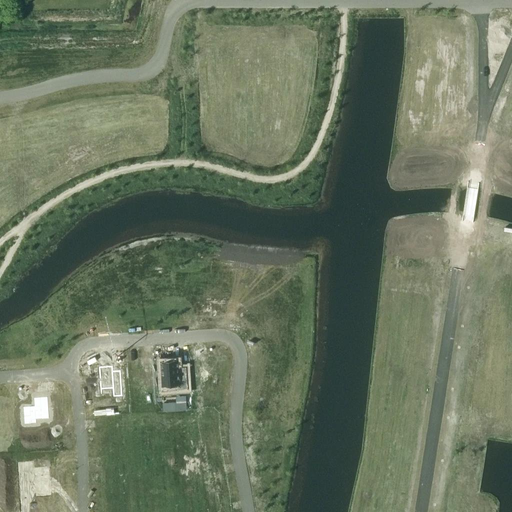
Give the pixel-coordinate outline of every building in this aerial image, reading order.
[(511,237),(494,234),(492,250),(506,252),(505,259),(511,260),(511,237)] [(206,261),(202,306),(233,309),(233,304),(259,306),(263,261),(236,258),(236,263),(206,261)] [(416,267),(414,281),(418,282),(426,283),(434,284),(436,270),(416,267)] [(405,299),(402,317),(428,321),(431,303),(405,299)] [(393,326),(392,334),(403,336),(401,350),(417,352),(420,331),(393,326)] [(478,341),(475,359),(502,363),(504,347),(508,347),(509,340),(494,337),(493,343),(478,341)] [(215,357),(197,358),(198,374),(199,386),(199,389),(217,388),(215,357)] [(393,359),(391,367),(397,368),(395,382),(418,386),(420,370),(403,367),(404,361),(393,359)] [(178,360),(160,361),(162,385),(180,384),(179,373),(180,373),(180,367),(179,368),(178,360)] [(107,367),(99,367),(101,392),(108,392),(109,397),(122,397),(121,374),(108,375),(107,367)] [(472,376),(470,392),(496,396),(498,380),(500,381),(501,374),(487,372),(486,378),(472,376)] [(392,399),(389,413),(413,417),(415,402),(402,400),(403,393),(391,391),(390,399),(392,399)] [(34,406),(23,407),(24,425),(37,424),(36,420),(49,419),(48,397),(33,398),(34,406)] [(0,423),(7,423),(7,430),(17,430),(16,414),(11,415),(11,407),(9,407),(8,399),(0,399),(0,423)] [(209,413),(188,414),(188,428),(189,428),(197,428),(210,427),(209,413)] [(122,427),(107,428),(108,440),(110,440),(131,439),(130,427),(130,426),(122,427)] [(388,429),(386,444),(408,447),(411,433),(402,432),(403,431),(395,429),(395,430),(388,429)] [(131,439),(110,440),(110,453),(124,452),(132,451),(131,439)] [(195,451),(187,451),(187,452),(188,465),(210,464),(209,450),(195,451)] [(380,450),(377,464),(383,465),(382,474),(404,478),(406,462),(393,460),(394,452),(380,450)] [(32,470),(24,471),(25,483),(47,482),(48,481),(47,469),(32,470)] [(124,479),(112,480),(113,492),(133,491),(132,483),(140,483),(139,472),(123,473),(124,479)] [(202,482),(194,482),(194,483),(195,495),(216,493),(215,481),(202,482)] [(47,482),(25,483),(26,495),(34,495),(47,494),(47,482)] [(371,482),(370,489),(376,490),(374,504),(382,505),(382,507),(390,509),(391,507),(399,508),(401,493),(393,492),(393,491),(387,490),(387,484),(371,482)] [(133,491),(113,492),(113,504),(125,503),(126,510),(141,509),(141,498),(133,498),(133,491)] [(216,493),(195,495),(196,507),(204,507),(219,506),(218,493),(216,493)]
